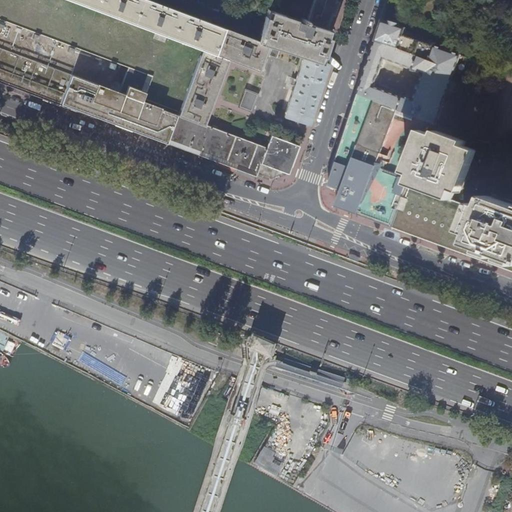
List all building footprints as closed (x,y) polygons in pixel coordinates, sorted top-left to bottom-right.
[(0,0),(0,79),(130,128),(167,142),(177,115),(177,114),(183,98),(202,47),(166,34),(164,40),(153,36),(155,30),(117,16),(75,0),(0,0)] [(152,0),(75,0),(117,16),(155,30),(153,36),(164,40),(166,34),(202,47),(215,52),(225,27),(191,15),(152,0)] [(303,55),(320,60),(321,54),(324,54),(326,47),(330,37),(327,36),(330,29),(339,32),(349,0),(314,0),(308,19),(303,18),(302,21),(272,11),(270,17),(267,17),(264,26),(262,34),(264,35),(262,41),(268,43),(273,45),(280,47),(303,55)] [(399,27),(399,26),(396,23),(390,22),(390,24),(383,21),(376,42),(368,67),(367,71),(360,94),(375,100),(400,111),(436,124),(440,112),(441,112),(461,56),(435,46),(434,47),(404,37),(406,29),(405,29),(399,27)] [(228,30),(228,28),(225,27),(215,52),(202,47),(183,98),(177,114),(189,118),(204,123),(208,110),(206,109),(209,100),(211,101),(213,96),(209,95),(215,73),(223,44),(228,30)] [(262,41),(228,30),(223,44),(215,73),(209,95),(213,96),(218,82),(215,81),(219,73),(221,74),(228,56),(242,61),(241,63),(259,69),(268,43),(262,41)] [(280,47),(273,45),(270,54),(278,57),(280,47)] [(320,60),(303,55),(296,78),(291,76),(289,83),(294,84),(284,115),(307,122),(309,123),(315,105),(314,104),(316,97),(317,98),(323,79),(322,79),(324,72),(326,72),(329,63),(320,60)] [(510,94),(511,88),(511,68),(506,66),(493,100),(478,140),(491,144),(510,94)] [(247,89),(241,106),(254,110),(259,93),(247,89)] [(375,100),(360,94),(353,113),(345,140),(329,187),(342,192),(337,206),(367,217),(372,219),(410,233),(474,256),(490,262),(496,265),(509,269),(511,270),(511,150),(503,147),(502,148),(491,144),(478,140),(470,137),(450,130),(436,124),(400,111),(375,100)] [(222,130),(204,123),(203,124),(177,115),(167,142),(207,157),(257,175),(261,162),(289,173),(299,146),(299,145),(272,134),(267,146),(241,137),(222,130)] [(0,283),(0,294),(6,297),(9,287),(0,283)] [(222,332),(211,328),(206,341),(216,345),(222,332)] [(295,359),(283,354),(280,362),(290,367),(295,359)] [(312,367),(304,363),(300,371),(309,375),(312,367)] [(256,464),(278,476),(288,459),(266,447),(256,464)]
